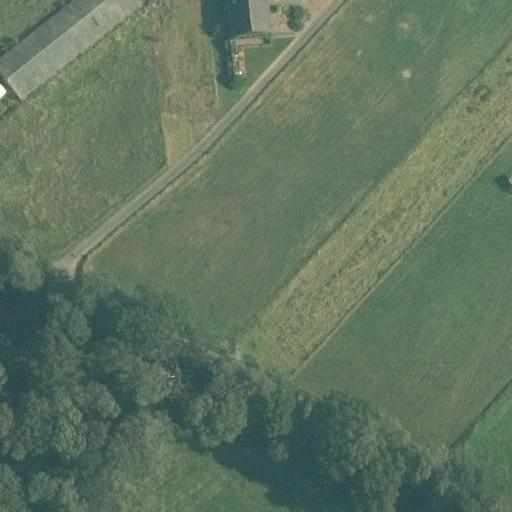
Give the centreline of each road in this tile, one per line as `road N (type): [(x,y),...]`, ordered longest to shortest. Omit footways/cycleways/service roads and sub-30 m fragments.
road 1 (unclassified): [(55,276),(511,510)]
road 2 (unclassified): [(55,276),(189,162),(346,0)]
